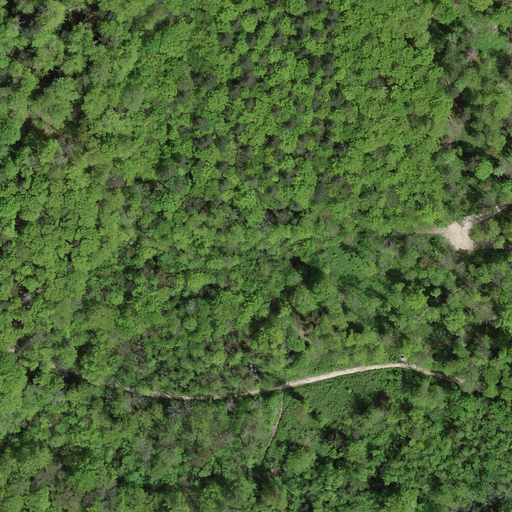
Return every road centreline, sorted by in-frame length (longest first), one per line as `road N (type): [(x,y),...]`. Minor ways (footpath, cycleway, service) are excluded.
road 1 (track): [(344,372),(171,396),(0,344)]
road 2 (track): [(511,392),(419,369),(344,372)]
road 3 (track): [(511,246),(453,244),(444,236),(511,200)]
